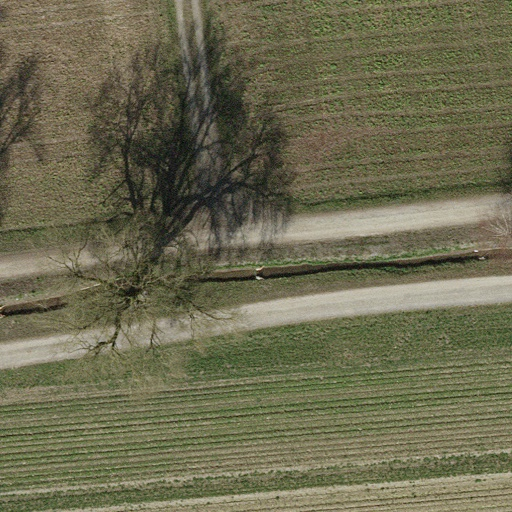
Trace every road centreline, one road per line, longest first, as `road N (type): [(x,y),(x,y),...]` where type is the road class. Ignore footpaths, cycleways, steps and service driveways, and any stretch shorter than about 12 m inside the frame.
road 1 (track): [(0,359),(273,316),(511,293)]
road 2 (track): [(511,209),(0,271)]
road 3 (track): [(190,0),(220,241)]
